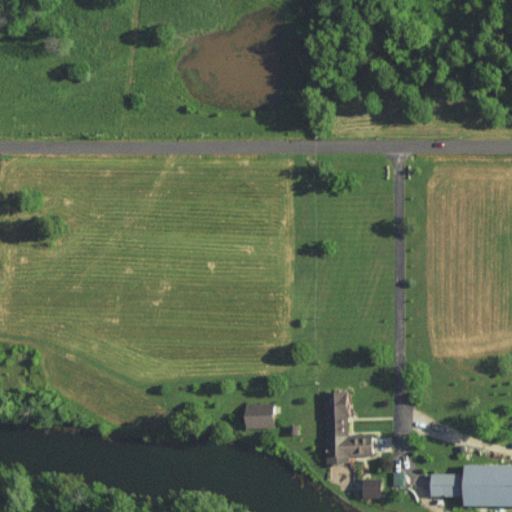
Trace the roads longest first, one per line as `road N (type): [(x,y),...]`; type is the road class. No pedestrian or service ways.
road 1 (residential): [(0,378),(74,386),(254,364),(348,325),(397,243),(397,149)]
road 2 (residential): [(0,151),(511,147)]
